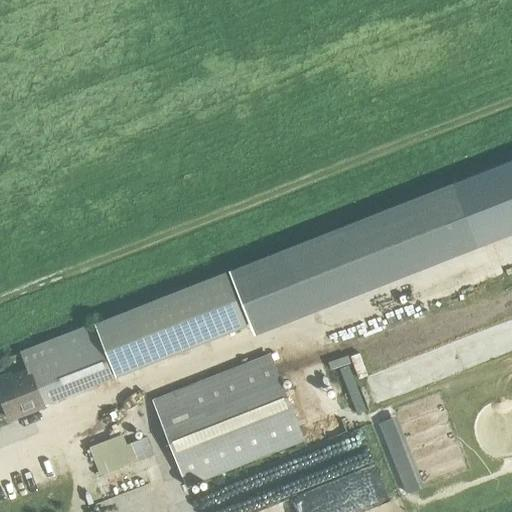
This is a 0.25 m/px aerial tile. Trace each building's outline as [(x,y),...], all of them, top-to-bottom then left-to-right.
[(462,194),(229,268),(248,317),(479,246),(462,194)] [(116,378),(186,350),(247,326),(225,271),(94,323),(116,378)] [(113,378),(93,324),(20,353),(27,370),(13,375),(12,373),(0,377),(0,400),(7,419),(113,378)] [(357,374),(367,371),(361,349),(337,356),(354,411),(367,407),(357,374)] [(185,488),(304,441),(270,354),(151,400),(185,488)] [(362,383),(368,404),(380,401),(374,380),(362,383)] [(407,407),(380,418),(408,489),(435,479),(407,407)] [(147,433),(129,441),(125,430),(90,444),(102,473),(155,451),(147,433)]
